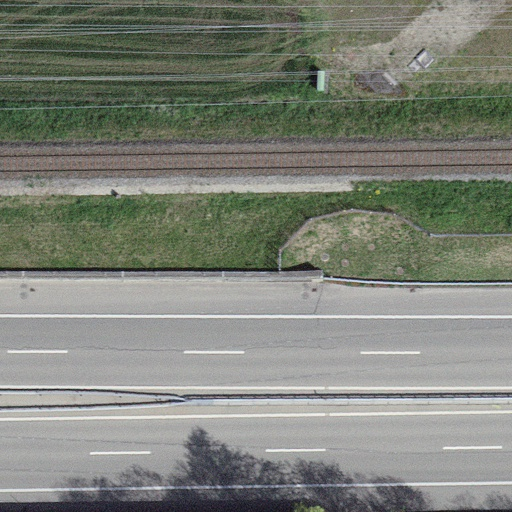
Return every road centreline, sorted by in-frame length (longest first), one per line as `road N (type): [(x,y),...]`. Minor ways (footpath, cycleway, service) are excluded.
road 1 (motorway): [(0,456),(511,449)]
road 2 (motorway): [(511,351),(0,351)]
